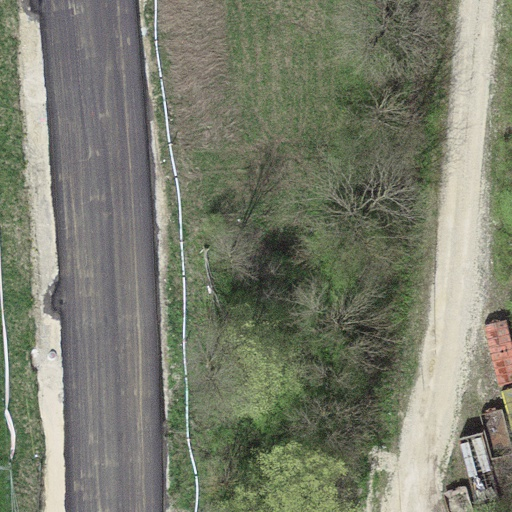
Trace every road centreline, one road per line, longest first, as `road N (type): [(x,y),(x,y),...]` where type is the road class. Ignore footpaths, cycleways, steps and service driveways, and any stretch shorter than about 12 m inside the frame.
road 1 (unclassified): [(480,0),(448,355),(416,511)]
road 2 (primary): [(95,0),(124,511)]
